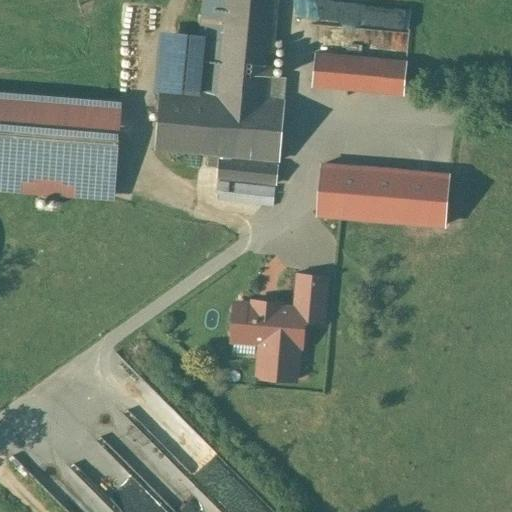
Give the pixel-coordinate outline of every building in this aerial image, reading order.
[(277,0),(203,0),(195,92),(268,98),(270,76),(277,0)] [(406,62),(315,54),(312,85),(403,94),(406,62)] [(285,78),(270,76),(268,98),(283,100),(285,78)] [(195,92),(160,89),(155,149),(218,155),(277,160),(278,160),(283,100),(268,98),(195,92)] [(0,102),(118,112),(119,100),(0,90),(0,102)] [(118,112),(0,102),(0,186),(111,195),(118,112)] [(277,160),(218,155),(216,177),(275,183),(277,160)] [(449,175),(321,164),(317,214),(341,216),(444,225),(449,175)] [(295,308),(279,307),(279,303),(253,301),(253,305),(234,303),(231,339),(259,342),(259,337),(264,337),(263,348),(260,348),(258,377),(294,380),(297,346),(301,346),(303,321),(322,323),(326,276),(298,273),(295,308)] [(272,511),(262,501),(253,509),(256,511),(272,511)]
